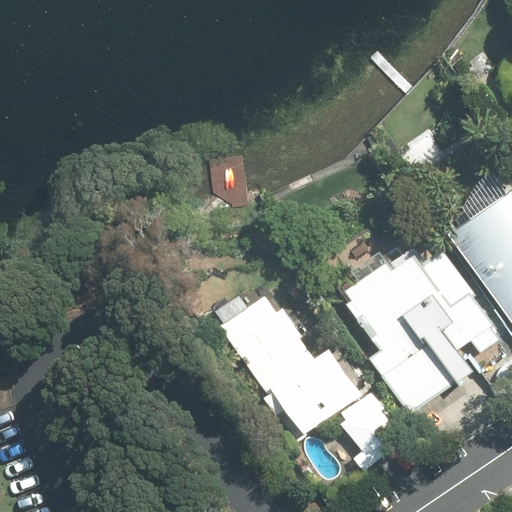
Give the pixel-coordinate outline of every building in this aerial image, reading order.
[(250,205),(242,154),(203,160),(211,211),(250,205)] [(444,231),(511,329),(511,184),(444,231)] [(408,414),(468,370),(453,349),(466,340),(476,354),(498,338),(436,252),(418,265),(408,252),(386,268),(380,260),(333,294),(373,350),(366,355),(408,414)] [(283,408),(301,434),(356,395),(323,347),(311,355),(276,306),(270,310),(259,293),(214,324),(276,413),(283,408)] [(367,390),(337,412),(341,418),(336,423),(359,450),(350,457),(361,471),(392,445),(385,436),(393,429),(376,410),(380,407),(367,390)]
